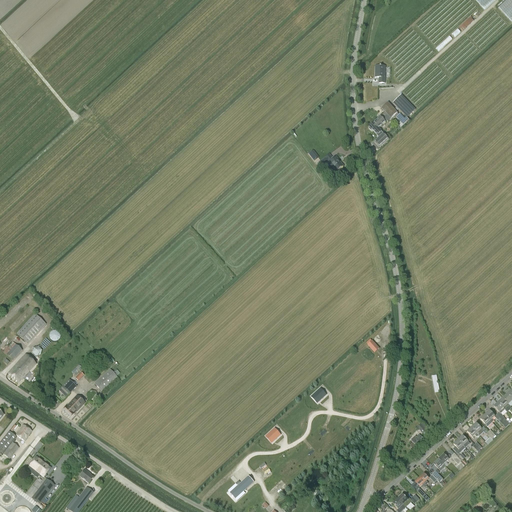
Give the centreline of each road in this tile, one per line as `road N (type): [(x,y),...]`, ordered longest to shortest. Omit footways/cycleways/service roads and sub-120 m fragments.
road 1 (tertiary): [(367,491),(394,403),(401,315),(355,126),(364,0)]
road 2 (unclassified): [(209,511),(0,377)]
road 3 (unclassified): [(175,511),(0,399)]
road 4 (residential): [(367,491),(385,490),(511,373)]
